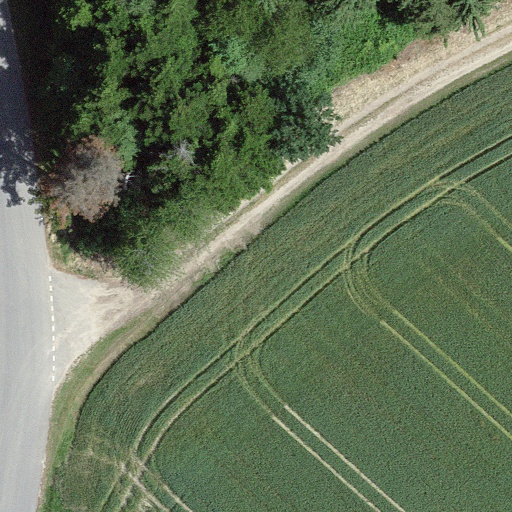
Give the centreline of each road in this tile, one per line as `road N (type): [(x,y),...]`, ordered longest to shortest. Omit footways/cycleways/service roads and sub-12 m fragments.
road 1 (track): [(511,45),(362,121),(24,372)]
road 2 (tertiary): [(0,53),(24,372),(0,490)]
